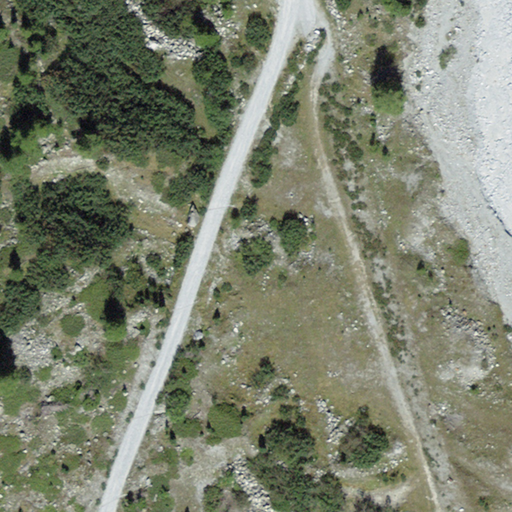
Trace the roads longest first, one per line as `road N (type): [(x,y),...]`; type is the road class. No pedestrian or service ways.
road 1 (track): [(102,511),(196,291),(291,0)]
road 2 (track): [(453,511),(295,0)]
